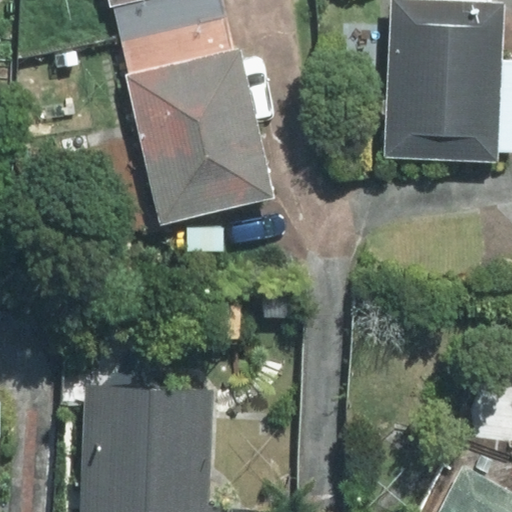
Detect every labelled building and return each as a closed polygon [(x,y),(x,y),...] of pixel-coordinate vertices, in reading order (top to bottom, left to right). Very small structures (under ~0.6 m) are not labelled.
[(223,13),(219,0),(103,0),(105,5),(110,3),(118,36),(223,13)] [(386,0),(380,159),(493,163),(493,152),(510,153),(511,105),(511,62),(497,61),(499,0),(386,0)] [(231,45),(223,13),(118,36),(125,70),(119,70),(155,220),(270,194),(235,44),(231,45)] [(264,315),(285,316),(287,282),(266,280),(264,315)] [(208,336),(234,338),(235,304),(209,304),(208,336)] [(224,511),(225,504),(199,502),(205,391),(79,384),(71,511),(224,511)] [(511,511),(511,493),(454,461),(425,511),(511,511)]
